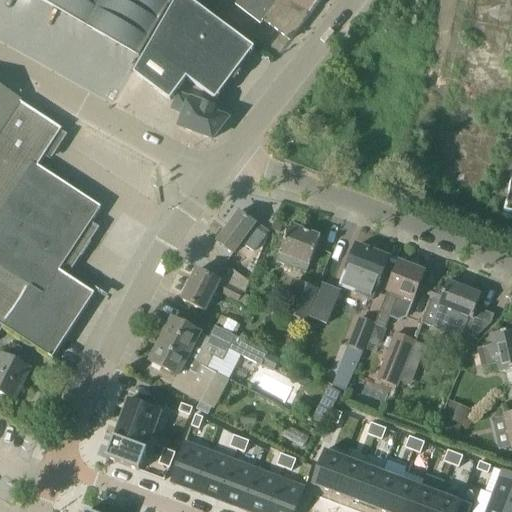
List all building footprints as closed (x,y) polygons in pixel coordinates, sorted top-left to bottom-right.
[(38,0),(87,28),(74,51),(89,60),(92,55),(119,71),(104,98),(113,103),(129,76),(128,75),(171,0),(38,0)] [(238,70),(254,49),(188,0),(177,0),(134,74),(170,101),(187,79),(216,100),(232,79),(235,81),(242,73),(238,70)] [(240,0),(237,5),(261,24),(263,20),(289,40),(289,41),(290,41),(322,0),(240,0)] [(21,103),(22,101),(0,86),(0,324),(4,327),(53,359),(95,295),(60,272),(101,208),(38,167),(62,130),(21,103)] [(214,139),(229,119),(213,113),(215,109),(178,94),(172,110),(184,115),(179,128),(211,140),(212,139),(214,139)] [(255,253),(264,240),(268,234),(255,224),(255,225),(239,213),(218,242),(234,254),(242,244),(255,253)] [(291,226),(277,262),(306,274),(321,238),(291,226)] [(341,287),(372,299),(388,259),(356,247),(341,287)] [(386,297),(376,324),(375,324),(375,325),(386,329),(397,301),(411,307),(424,274),(399,264),(386,297)] [(216,290),(220,282),(198,270),(189,288),(187,287),(182,297),(184,297),(182,301),(205,312),(216,290)] [(300,283),(287,316),(304,323),(318,290),(300,283)] [(437,287),(422,324),(461,339),(463,333),(476,339),(491,325),(495,316),(476,308),(481,296),(448,283),(445,290),(437,287)] [(340,293),(323,286),(310,319),(327,325),(340,293)] [(230,287),(225,295),(238,302),(242,293),(230,287)] [(364,354),(375,325),(375,324),(360,318),(348,348),(364,354)] [(216,327),(209,339),(200,335),(201,334),(173,319),(159,345),(217,375),(229,381),(225,379),(232,366),(223,362),(229,350),(274,372),(280,360),(235,337),(216,327),(216,328),(216,327)] [(492,347),(478,350),(482,368),(499,364),(501,373),(503,373),(505,372),(511,370),(511,332),(503,334),(498,335),(496,336),(498,346),(492,347)] [(396,333),(377,380),(397,388),(415,341),(396,333)] [(159,345),(150,363),(182,379),(177,390),(201,402),(202,403),(217,375),(159,345)] [(0,393),(14,401),(30,369),(3,355),(0,360),(0,393)] [(329,388),(322,402),(333,408),(341,394),(329,388)] [(121,419),(121,420),(155,433),(162,413),(150,408),(149,408),(144,406),(129,400),(127,405),(125,410),(121,419)] [(449,402),(443,418),(445,419),(461,425),(464,426),(471,410),(449,402)] [(182,405),(179,413),(190,416),(190,417),(193,409),(182,405)] [(335,412),(331,423),(338,426),(342,415),(343,414),(337,412),(335,412)] [(241,414),(240,424),(256,426),(257,416),(241,414)] [(196,416),(192,427),(199,430),(203,420),(204,419),(196,416)] [(438,434),(455,441),(461,425),(445,419),(438,434)] [(114,439),(148,452),(155,433),(121,420),(121,421),(120,424),(118,429),(115,437),(114,439)] [(371,426),(367,435),(375,438),(379,427),(371,424),(371,426)] [(379,427),(375,438),(382,441),(386,431),(387,430),(379,427)] [(234,437),(230,448),(238,451),(242,440),(235,437),(234,437)] [(409,439),(406,449),(413,452),(417,441),(410,438),(409,439)] [(107,459),(106,459),(140,472),(141,470),(148,452),(114,439),(113,443),(111,448),(107,459)] [(242,440),(238,451),(245,454),(249,443),(242,440)] [(417,441),(413,452),(421,455),(425,444),(417,441)] [(186,443),(170,484),(195,493),(210,452),(186,443)] [(164,450),(161,458),(173,462),(175,454),(164,450)] [(210,452),(195,493),(218,502),(234,461),(210,452)] [(314,482),(312,486),(332,493),(345,459),(325,452),(314,482)] [(448,453),(444,463),(452,466),(456,455),(448,452),(448,453)] [(281,455),(277,466),(285,469),(289,458),(281,455)] [(456,455),(452,466),(459,469),(463,458),(463,457),(456,455)] [(161,458),(159,465),(169,469),(170,469),(173,462),(161,458)] [(289,458),(285,469),(292,472),(296,461),(289,458)] [(345,459),(332,493),(351,500),(364,467),(345,459)] [(234,461),(218,502),(242,511),(257,470),(234,461)] [(480,463),(477,471),(478,471),(488,475),(491,468),(491,467),(480,463)] [(364,467),(351,500),(370,508),(383,474),(364,467)] [(257,470),(242,511),(245,511),(268,511),(281,479),(257,470)] [(502,472),(493,495),(511,502),(511,474),(502,471),(502,472)] [(383,474),(370,508),(382,511),(390,511),(402,481),(383,474)] [(281,479),(268,511),(296,511),(305,489),(305,488),(281,479)] [(402,481),(390,511),(412,511),(421,488),(402,481)] [(421,488),(412,511),(434,511),(440,496),(421,488)] [(511,511),(511,502),(493,495),(486,511),(511,511)] [(440,496),(434,511),(456,511),(460,503),(440,496)] [(461,502),(458,509),(465,511),(470,511),(472,506),(461,502)]
